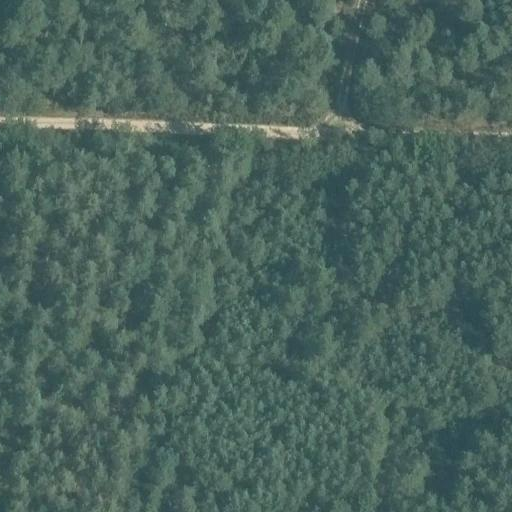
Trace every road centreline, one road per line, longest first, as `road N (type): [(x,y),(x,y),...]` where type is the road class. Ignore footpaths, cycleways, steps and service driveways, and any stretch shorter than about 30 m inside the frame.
road 1 (track): [(0,122),(511,139)]
road 2 (track): [(360,0),(331,134)]
